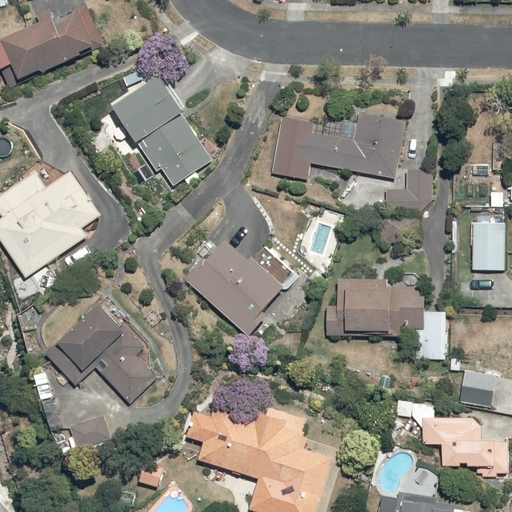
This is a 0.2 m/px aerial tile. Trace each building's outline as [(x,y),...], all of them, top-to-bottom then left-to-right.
[(28,81),(107,44),(90,6),(61,19),(56,10),(44,16),(48,25),(0,47),(0,54),(8,72),(21,66),(28,81)] [(171,76),(120,107),(159,171),(163,168),(175,187),(216,162),(188,116),(194,112),(171,76)] [(365,115),(363,125),(321,118),(320,124),(287,118),(278,172),(312,178),(314,165),(389,178),(390,175),(400,176),(409,123),(365,115)] [(436,169),(410,169),(410,189),(390,189),(390,213),(436,213),(436,169)] [(0,227),(33,278),(94,238),(90,230),(110,217),(82,173),(53,191),(44,176),(2,204),(12,219),(0,227)] [(490,222),(477,222),(477,270),(508,271),(509,222),(498,222),(498,218),(490,218),(490,222)] [(207,258),(188,278),(253,338),(265,325),(262,323),(292,290),(289,288),(301,275),(271,248),(258,262),(234,241),(229,246),(218,236),(202,254),(207,258)] [(393,279),(343,280),(343,305),(332,306),(333,335),(391,334),(391,338),(419,338),(420,360),(448,360),(447,312),(432,312),(432,288),(393,288),(393,279)] [(90,319),(52,354),(82,386),(101,369),(136,406),(165,379),(144,356),(153,348),(114,306),(95,324),(90,319)] [(500,373),(469,367),(462,402),(493,408),(500,373)] [(511,474),(511,440),(484,441),(484,418),(439,417),(439,405),(416,405),(416,400),(401,400),(401,417),(416,417),(416,428),(426,428),(425,446),(446,446),(445,467),(480,468),(480,477),(500,477),(500,475),(511,474)] [(263,511),(323,511),(339,458),(310,449),(314,435),(310,434),(315,419),(270,406),(265,422),(256,419),(253,428),(234,422),(236,415),(219,410),(218,415),(200,410),(191,439),(209,445),(204,462),(264,479),(255,510),(263,511)] [(111,416),(78,427),(88,457),(107,451),(105,445),(119,441),(111,416)] [(169,464),(150,460),(145,484),(165,487),(169,464)] [(0,511),(17,511),(0,496),(0,511)] [(463,511),(464,506),(388,497),(386,511),(463,511)]
